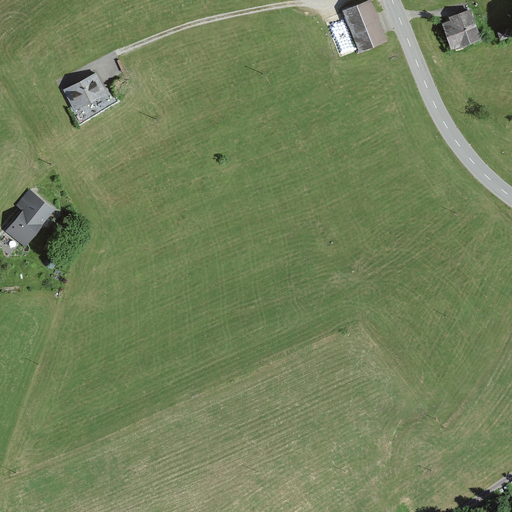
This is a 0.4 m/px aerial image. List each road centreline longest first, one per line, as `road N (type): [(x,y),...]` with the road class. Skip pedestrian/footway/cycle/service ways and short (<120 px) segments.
road 1 (unclassified): [(341,0),(191,26),(64,81)]
road 2 (tertiary): [(511,196),(447,127),(391,0)]
